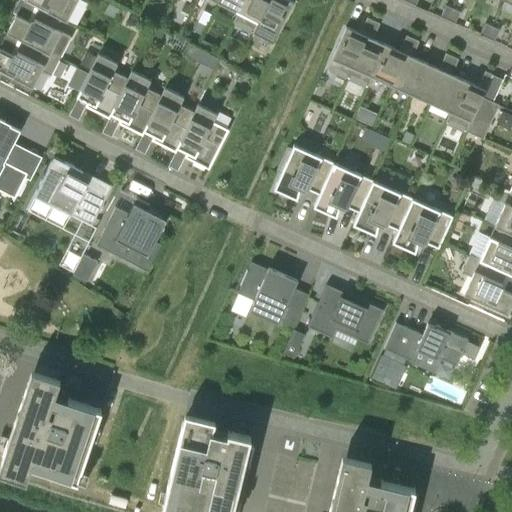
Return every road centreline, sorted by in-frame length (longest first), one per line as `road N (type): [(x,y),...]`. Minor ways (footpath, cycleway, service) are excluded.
road 1 (residential): [(0,97),(511,337)]
road 2 (residential): [(475,468),(185,400),(0,340)]
road 3 (residential): [(511,61),(376,0)]
